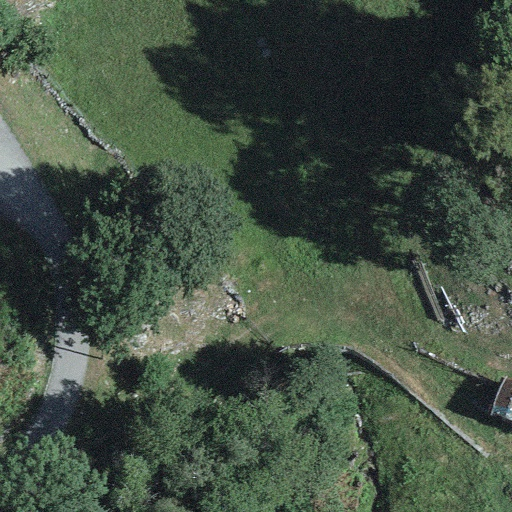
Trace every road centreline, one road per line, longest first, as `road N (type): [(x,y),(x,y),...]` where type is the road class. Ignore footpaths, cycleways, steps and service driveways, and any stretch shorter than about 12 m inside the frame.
road 1 (track): [(35,445),(54,453),(126,433),(292,323),(346,314)]
road 2 (unclassified): [(0,188),(53,242),(71,314),(56,406),(35,445),(0,481)]
